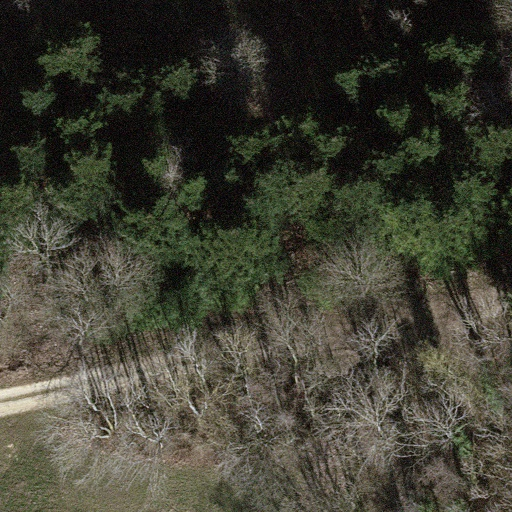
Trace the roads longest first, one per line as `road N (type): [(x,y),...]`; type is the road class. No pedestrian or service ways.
road 1 (track): [(0,407),(511,301)]
road 2 (track): [(511,312),(401,511)]
